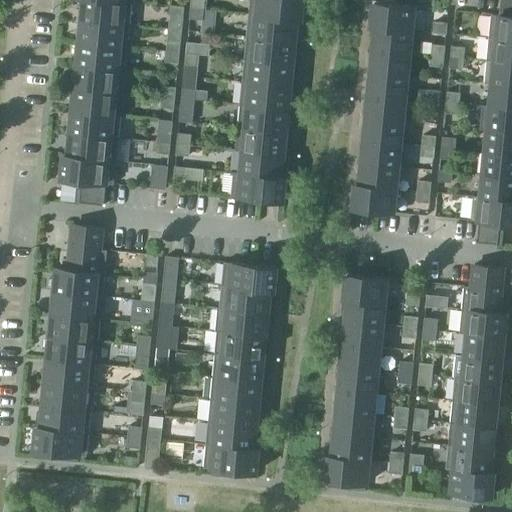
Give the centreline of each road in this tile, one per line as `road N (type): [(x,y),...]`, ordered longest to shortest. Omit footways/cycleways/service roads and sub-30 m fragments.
road 1 (residential): [(0,204),(511,257)]
road 2 (residential): [(19,0),(0,204)]
